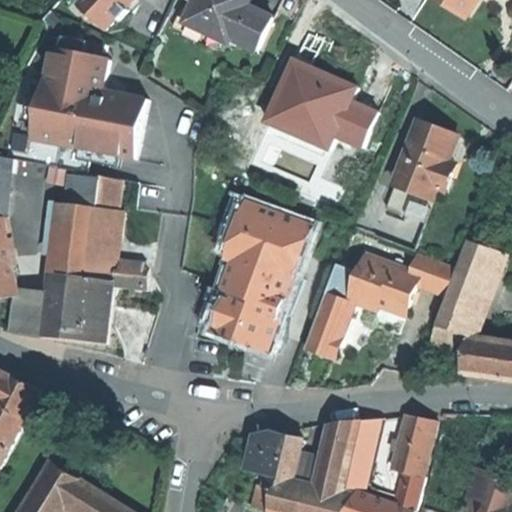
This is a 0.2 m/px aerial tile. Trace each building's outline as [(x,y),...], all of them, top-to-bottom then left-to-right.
[(201,41),(205,32),(184,23),(194,0),(183,0),(171,27),(201,41)] [(194,0),(184,23),(205,32),(228,43),(230,38),(256,50),(272,17),(245,5),(247,0),(194,0)] [(481,0),(438,0),(454,9),(469,19),(481,0)] [(51,10),(20,73),(130,92),(158,33),(51,10)] [(306,137),(309,129),(289,121),(305,81),(314,85),(319,71),(322,65),(305,58),(278,126),(306,137)] [(332,76),(319,71),(314,85),(305,81),(289,121),(309,129),(334,139),(336,134),(363,145),(377,111),(350,100),(353,93),(344,89),(347,83),(332,76)] [(0,113),(0,129),(105,146),(130,92),(20,73),(0,113)] [(441,126),(419,118),(398,176),(437,191),(439,186),(447,189),(455,169),(447,166),(450,158),(459,133),(441,126)] [(0,220),(5,219),(5,173),(7,173),(11,139),(0,136),(0,220)] [(79,154),(77,177),(102,180),(104,158),(105,157),(79,154)] [(102,180),(99,210),(119,212),(124,162),(104,158),(102,180)] [(458,161),(450,158),(447,166),(455,169),(458,161)] [(72,176),(69,206),(99,210),(102,180),(77,177),(72,176)] [(435,198),(437,191),(398,176),(395,183),(435,198)] [(427,220),(435,198),(395,183),(387,206),(427,220)] [(314,226),(247,203),(238,229),(241,230),(231,260),(235,261),(224,291),(228,292),(214,333),(241,342),(243,336),(256,340),(273,346),(290,295),(287,294),(292,282),(295,283),(314,226)] [(69,206),(60,286),(90,289),(91,289),(93,279),(94,268),(94,267),(93,267),(99,210),(69,206)] [(119,212),(99,210),(93,267),(94,267),(94,268),(117,271),(118,262),(123,212),(119,212)] [(5,219),(0,220),(0,300),(18,297),(20,296),(19,291),(5,219)] [(475,230),(482,233),(484,227),(476,224),(475,230)] [(511,374),(511,338),(472,334),(502,248),(468,237),(458,265),(449,292),(430,344),(466,355),(463,369),(502,374),(511,374)] [(418,281),(449,292),(458,265),(421,252),(413,273),(367,256),(362,272),(361,274),(364,275),(355,300),(356,301),(377,308),(379,303),(392,307),(407,312),(418,281)] [(118,262),(117,271),(115,282),(115,285),(145,288),(148,268),(143,265),(118,262)] [(336,358),(356,301),(355,300),(364,275),(361,274),(362,272),(337,264),(307,348),(336,358)] [(94,268),(93,279),(115,282),(117,271),(94,268)] [(84,342),(109,344),(115,285),(115,282),(93,279),(91,289),(90,289),(84,342)] [(69,340),(84,342),(90,289),(60,286),(59,298),(54,338),(69,340)] [(59,298),(19,291),(20,296),(18,297),(14,329),(54,338),(59,298)] [(0,473),(12,452),(0,445),(0,400),(2,401),(14,378),(0,371),(0,473)] [(42,393),(14,378),(2,401),(0,405),(0,445),(12,452),(42,393)] [(407,468),(426,473),(439,419),(426,416),(408,412),(396,466),(407,468)] [(365,418),(360,446),(376,449),(383,416),(365,418)] [(360,446),(365,418),(336,422),(327,467),(330,468),(330,492),(296,484),(295,492),(277,488),(273,511),(272,511),(350,511),(358,490),(350,488),(360,446)] [(250,470),(271,474),(272,469),(267,468),(275,431),(257,433),(250,470)] [(271,474),(268,486),(277,488),(295,492),(296,484),(306,438),(291,435),(275,431),(267,468),(272,469),(271,474)] [(350,488),(358,490),(366,492),(376,449),(360,446),(350,488)] [(86,511),(137,511),(54,461),(23,511),(73,511),(77,506),(86,511)] [(470,511),(477,494),(485,469),(478,466),(462,511),(470,511)] [(428,474),(426,473),(407,468),(399,501),(366,492),(358,490),(350,511),(415,511),(417,506),(420,507),(428,474)] [(483,511),(511,511),(511,477),(485,469),(477,494),(488,498),(483,511)] [(257,507),(273,511),(277,488),(268,486),(262,485),(257,507)] [(470,511),(483,511),(488,498),(477,494),(470,511)]
